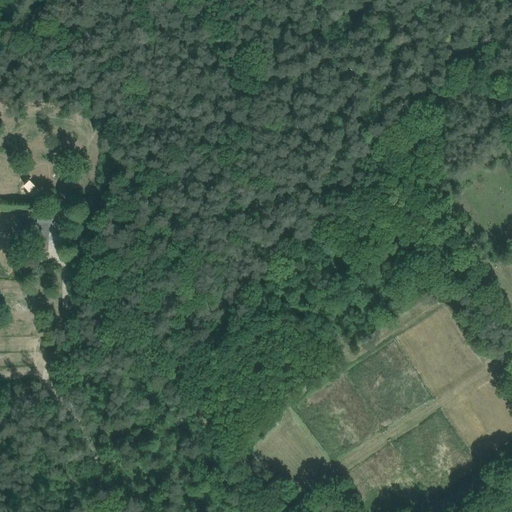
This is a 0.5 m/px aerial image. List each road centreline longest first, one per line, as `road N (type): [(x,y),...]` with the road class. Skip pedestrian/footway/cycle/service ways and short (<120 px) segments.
road 1 (track): [(511,354),(340,467)]
road 2 (unclassified): [(0,399),(53,392),(69,402),(119,511)]
